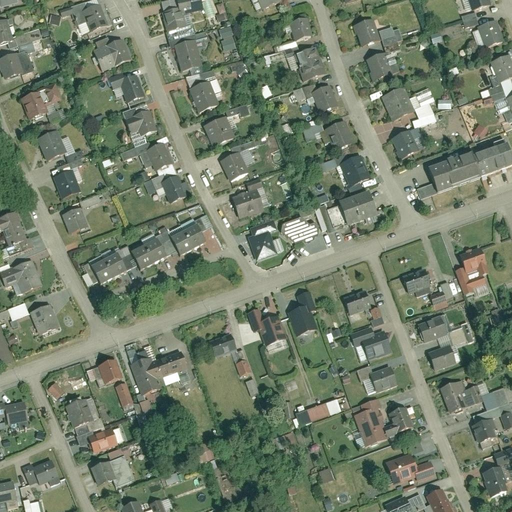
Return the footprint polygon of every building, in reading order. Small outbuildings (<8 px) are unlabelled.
[(177,0),(180,9),(165,13),(170,31),(188,26),(185,16),(205,10),(202,0),(177,0)] [(212,0),(204,0),(207,17),(215,16),(212,0)] [(283,2),(282,0),(259,0),(264,11),(283,2)] [(491,0),(470,0),(474,12),(493,5),(491,0)] [(223,3),(216,6),(219,15),(226,13),(223,3)] [(92,32),(109,26),(100,5),(83,12),(92,32)] [(298,41),(314,36),(308,17),(291,23),(298,41)] [(376,20),(354,26),(362,47),(383,42),(376,20)] [(9,21),(0,22),(0,46),(15,40),(9,21)] [(498,22),(479,27),(486,49),(506,45),(498,22)] [(218,30),(221,39),(232,36),(230,27),(218,30)] [(440,33),(430,35),(432,44),(441,42),(440,33)] [(233,38),(220,41),(223,52),(236,49),(233,38)] [(124,39),(95,52),(103,73),(133,60),(124,39)] [(197,40),(175,46),(183,72),(204,66),(197,40)] [(325,75),(317,49),(298,56),(306,81),(325,75)] [(396,77),(386,53),(366,61),(376,84),(396,77)] [(18,54),(0,60),(0,63),(5,80),(25,73),(18,54)] [(511,59),(510,56),(493,63),(500,84),(511,79),(511,59)] [(124,74),(110,79),(114,90),(122,87),(128,105),(148,98),(139,75),(126,79),(124,74)] [(211,81),(190,90),(200,114),(221,106),(211,81)] [(338,105),(331,84),(313,94),(320,114),(338,105)] [(407,89),(383,97),(395,124),(418,116),(407,89)] [(40,93),(22,101),(30,121),(49,114),(40,93)] [(151,110),(126,120),(132,135),(139,132),(141,138),(159,131),(151,110)] [(228,117),(204,127),(214,149),(238,138),(228,117)] [(360,141),(351,121),(331,129),(338,148),(360,141)] [(289,124),(281,127),(285,136),(292,133),(289,124)] [(314,134),(323,132),(321,125),(303,130),(306,143),(316,140),(314,134)] [(473,134),(483,139),(487,131),(478,126),(473,134)] [(59,132),(38,141),(48,165),(68,155),(59,132)] [(412,132),(394,140),(404,161),(422,153),(412,132)] [(230,149),(232,154),(260,146),(258,141),(230,149)] [(511,170),(511,159),(508,148),(505,141),(493,145),(495,149),(474,156),(482,179),(511,170)] [(166,144),(149,151),(158,171),(174,163),(166,144)] [(241,152),(221,162),(231,182),(251,173),(241,152)] [(439,194),(482,179),(472,154),(430,169),(439,194)] [(362,155),(342,165),(352,187),(375,179),(362,155)] [(334,160),(320,165),(323,173),(337,168),(334,160)] [(74,170),(55,177),(63,199),(82,192),(74,170)] [(146,172),(139,176),(143,183),(150,180),(146,172)] [(180,176),(162,184),(171,204),(189,195),(180,176)] [(240,220),(266,212),(259,190),(233,198),(240,220)] [(318,206),(329,201),(326,195),(315,199),(318,206)] [(379,220),(370,195),(340,206),(327,211),(334,229),(347,225),(349,230),(379,220)] [(83,209),(63,216),(71,236),(90,228),(83,209)] [(10,248),(28,240),(17,212),(0,219),(0,236),(4,234),(10,248)] [(303,218),(284,225),(283,232),(297,244),(305,241),(307,244),(315,240),(316,237),(319,236),(320,227),(316,223),(311,225),(303,218)] [(198,225),(184,232),(195,250),(208,244),(198,225)] [(271,231),(250,238),(258,262),(279,254),(271,231)] [(184,232),(173,239),(182,257),(195,250),(184,232)] [(158,240),(145,247),(155,265),(168,258),(158,240)] [(145,247),(132,253),(142,272),(155,265),(145,247)] [(112,250),(103,255),(105,259),(114,254),(112,250)] [(490,276),(481,250),(461,258),(466,271),(456,274),(465,299),(475,295),(473,291),(486,286),(484,279),(490,276)] [(118,254),(105,261),(115,281),(128,272),(118,254)] [(45,288),(34,261),(2,274),(7,289),(19,284),(24,297),(45,288)] [(105,261),(92,268),(102,286),(115,281),(105,261)] [(427,269),(405,277),(411,294),(433,286),(427,269)] [(433,312),(448,307),(446,300),(458,296),(453,282),(440,286),(442,293),(429,297),(433,312)] [(317,314),(310,294),(297,299),(301,311),(289,315),(297,339),(317,332),(311,316),(317,314)] [(372,309),(366,294),(345,302),(351,317),(372,309)] [(0,312),(0,319),(10,317),(11,321),(28,316),(25,305),(0,312)] [(51,306),(31,313),(41,337),(62,330),(51,306)] [(370,321),(373,328),(384,324),(379,308),(370,311),(373,320),(370,321)] [(287,341),(278,318),(265,323),(260,310),(248,315),(255,335),(260,333),(266,349),(287,341)] [(443,318),(419,326),(425,344),(450,335),(443,318)] [(370,363),(394,353),(386,331),(376,333),(374,328),(351,337),(354,348),(364,346),(370,363)] [(237,354),(230,336),(209,344),(215,361),(237,354)] [(452,346),(430,353),(436,373),(458,364),(452,346)] [(189,371),(182,353),(158,361),(162,372),(165,379),(189,371)] [(162,372),(158,361),(154,362),(153,359),(132,366),(137,381),(162,372)] [(252,374),(247,360),(235,365),(239,378),(252,374)] [(123,382),(116,363),(99,369),(105,387),(123,382)] [(377,394),(399,388),(394,367),(370,375),(377,394)] [(99,387),(101,387),(98,369),(87,371),(89,382),(98,380),(99,387)] [(165,379),(162,372),(137,381),(143,397),(163,390),(160,381),(165,379)] [(245,383),(251,397),(259,394),(254,380),(245,383)] [(82,382),(65,387),(67,394),(85,389),(82,382)] [(115,388),(122,409),(134,405),(127,384),(115,388)] [(457,384),(442,391),(452,416),(468,409),(457,384)] [(56,385),(48,392),(57,401),(64,394),(56,385)] [(139,404),(142,415),(152,412),(148,401),(139,404)] [(336,401),(295,414),(299,427),(341,413),(336,401)] [(367,449),(389,439),(378,413),(383,410),(381,401),(362,406),(364,413),(355,418),(367,449)] [(86,402),(66,409),(74,432),(94,425),(86,402)] [(30,430),(25,405),(6,408),(5,403),(0,404),(0,419),(8,418),(9,427),(19,425),(20,432),(30,430)] [(292,403),(284,403),(285,419),(293,419),(292,403)] [(385,429),(389,439),(416,429),(408,407),(390,414),(393,425),(385,429)] [(492,421),(475,427),(482,450),(499,445),(492,421)] [(112,431),(88,439),(94,456),(118,447),(112,431)] [(271,440),(275,453),(297,447),(293,434),(271,440)] [(193,448),(199,465),(215,459),(209,442),(193,448)] [(414,454),(389,464),(397,488),(417,480),(418,483),(438,475),(432,460),(418,465),(414,454)] [(125,459),(91,471),(97,489),(113,483),(115,488),(133,482),(125,459)] [(61,485),(52,463),(34,470),(32,466),(22,469),(29,488),(39,484),(40,487),(49,484),(51,488),(61,485)] [(318,472),(322,484),(334,481),(330,469),(318,472)] [(501,469),(484,474),(491,499),(510,494),(501,469)] [(165,478),(167,486),(179,482),(177,475),(165,478)] [(0,484),(0,504),(18,501),(14,482),(0,484)] [(434,511),(453,511),(445,490),(428,498),(434,511)] [(386,511),(412,511),(407,497),(384,507),(386,511)] [(156,511),(172,511),(168,499),(154,503),(156,511)] [(28,501),(23,502),(24,511),(42,511),(40,502),(28,504),(28,501)] [(123,511),(144,511),(141,502),(123,510),(123,511)]
